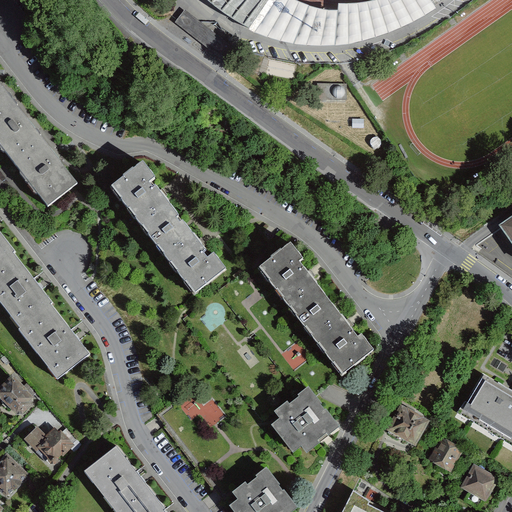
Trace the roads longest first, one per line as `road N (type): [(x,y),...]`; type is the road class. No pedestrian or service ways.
road 1 (residential): [(407,324),(356,291),(310,236),(263,204),(149,145),(112,144),(62,116),(0,42)]
road 2 (unclassified): [(110,0),(448,249)]
road 3 (residential): [(65,253),(112,342),(139,435),(197,511)]
road 4 (residential): [(313,511),(407,324)]
